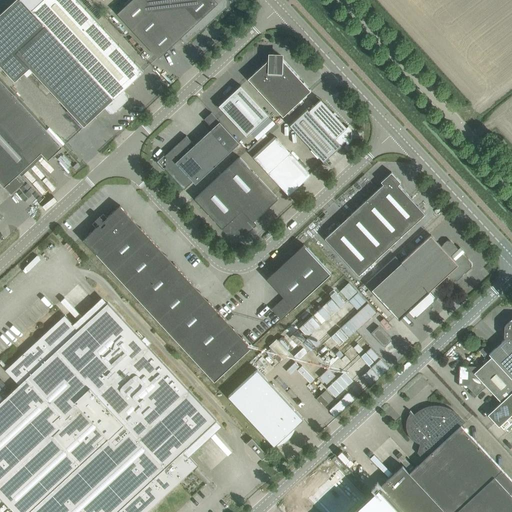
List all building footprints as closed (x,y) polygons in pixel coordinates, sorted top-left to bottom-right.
[(121,106),(32,10),(22,0),(15,0),(0,14),(0,64),(15,81),(30,67),(84,126),(105,107),(110,112),(114,113),(121,106)] [(144,71),(137,64),(77,0),(42,0),(32,10),(121,106),(128,99),(128,96),(123,90),(144,71)] [(125,20),(146,0),(131,0),(118,13),(125,20)] [(146,0),(125,20),(152,50),(159,58),(181,37),(187,44),(227,7),(227,8),(228,7),(227,7),(229,5),(229,1),(228,0),(146,0)] [(283,116),(304,97),(311,90),(282,59),(282,56),(270,56),(270,59),(248,78),(283,116)] [(0,180),(2,183),(9,190),(15,190),(25,181),(18,174),(41,152),(48,159),(63,145),(0,77),(0,180)] [(269,116),(248,93),(241,85),(219,106),(230,117),(247,136),(269,116)] [(290,125),(317,154),(324,161),(346,141),(348,144),(351,140),(352,130),(348,126),(346,128),(320,100),(309,110),(308,108),(290,125)] [(220,121),(211,112),(204,119),(213,128),(195,145),(186,136),(165,155),(166,157),(166,167),(165,168),(184,189),(193,181),(196,184),(231,151),(240,143),(220,121)] [(268,131),(248,150),(251,153),(271,134),(268,131)] [(311,174),(290,152),(276,137),(254,157),(268,173),(289,195),(311,174)] [(278,199),(271,191),(240,157),(195,198),(222,228),(221,228),(226,233),(232,234),(232,230),(236,230),(236,234),(246,234),(257,224),(254,221),(278,199)] [(401,182),(397,178),(391,172),(381,181),(384,184),(325,238),(332,245),(359,275),(425,214),(398,184),(401,182)] [(215,381),(244,354),(251,347),(242,337),(239,339),(224,323),(227,320),(208,300),(205,303),(190,286),(193,284),(174,264),(172,266),(157,250),(159,248),(141,228),(138,230),(131,222),(133,220),(120,205),(106,218),(104,216),(102,218),(100,216),(95,220),(98,223),(95,224),(97,226),(83,239),(215,381)] [(402,262),(429,292),(448,275),(453,281),(456,281),(471,266),(471,263),(462,253),(464,251),(460,247),(458,249),(450,241),(447,240),(442,246),(431,235),(424,241),(402,262)] [(331,273),(311,251),(304,244),(267,278),(284,297),(272,309),(281,319),(331,273)] [(435,298),(429,292),(402,262),(372,289),(399,319),(408,311),(414,317),(416,317),(427,308),(428,309),(433,306),(431,304),(434,300),(435,298)] [(334,415),(388,370),(361,336),(348,346),(344,341),(377,314),(366,301),(347,317),(339,307),(331,313),(321,301),(285,330),(318,370),(330,384),(317,395),(334,415)] [(0,495),(15,511),(146,511),(197,465),(184,451),(216,420),(108,303),(78,330),(65,315),(6,370),(19,384),(0,402),(0,495)] [(511,318),(504,326),(504,337),(506,338),(489,354),(492,357),(492,356),(511,378),(511,318)] [(378,326),(371,333),(384,347),(392,340),(378,326)] [(281,332),(267,345),(278,357),(292,343),(281,332)] [(511,414),(511,378),(492,356),(492,357),(478,369),(476,366),(460,366),(459,380),(461,380),(461,385),(467,385),(476,395),(486,386),(501,402),(488,414),(499,426),(511,414)] [(311,364),(300,373),(316,392),(327,383),(311,364)] [(304,419),(297,411),(258,369),(228,396),(268,439),(274,446),(277,444),(278,445),(281,443),(285,441),(284,440),(288,435),(290,436),(292,433),(294,430),(293,429),(304,419)] [(464,422),(458,415),(456,413),(454,412),(452,410),(449,409),(447,408),(444,407),(441,406),(439,406),(437,406),(435,406),(433,406),(431,406),(429,407),(427,407),(425,408),(423,409),(421,409),(420,410),(418,412),(417,412),(415,414),(414,415),(410,410),(409,412),(413,415),(412,416),(411,420),(408,419),(407,421),(407,422),(407,423),(407,424),(407,425),(407,427),(407,429),(408,430),(408,432),(409,433),(409,434),(410,435),(411,436),(411,437),(412,438),(413,439),(415,440),(417,442),(418,442),(420,443),(421,443),(421,442),(423,443),(421,452),(426,457),(409,473),(403,465),(380,486),(403,511),(511,511),(511,480),(461,425),(464,422)] [(262,459),(267,455),(252,438),(247,443),(262,459)]
